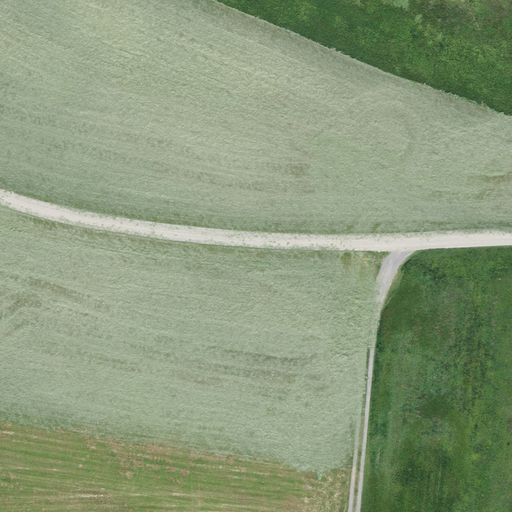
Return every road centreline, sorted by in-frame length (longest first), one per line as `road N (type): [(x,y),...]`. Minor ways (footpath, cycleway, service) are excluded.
road 1 (track): [(412,240),(216,233),(78,213),(0,189)]
road 2 (track): [(412,240),(374,284),(353,511)]
